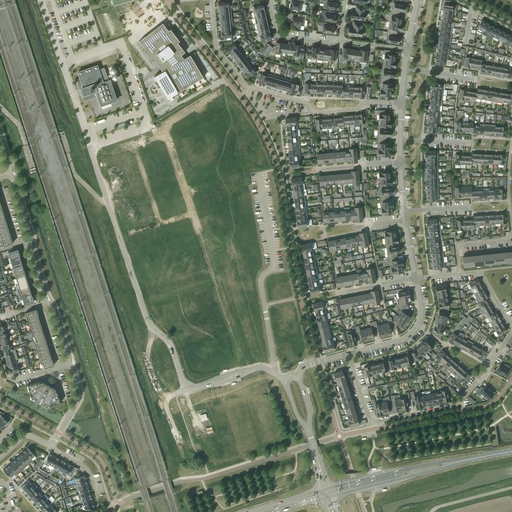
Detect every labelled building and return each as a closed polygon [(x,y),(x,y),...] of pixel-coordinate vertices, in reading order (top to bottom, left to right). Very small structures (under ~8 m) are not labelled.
[(221,0),(222,1),(219,2),(218,2),(219,6),(218,6),(218,8),(231,7),(230,1),(228,1),(227,0),(221,0)] [(305,0),(304,0),(299,0),(298,3),(291,1),(291,4),(290,8),(293,9),(293,10),(296,11),(297,10),(301,11),(303,4),(304,4),(305,0)] [(326,5),(326,8),(327,9),(330,10),(330,9),(336,10),(337,6),(336,6),(336,3),(330,2),(329,0),(321,0),(322,1),(324,2),(323,5),(326,5)] [(452,11),(452,12),(455,12),(456,6),(448,5),(449,1),(445,0),(444,4),(443,5),(443,7),(443,10),(444,10),(452,11)] [(253,12),(265,9),(264,7),(263,3),(262,3),(262,4),(254,5),(253,5),(254,6),(251,6),(253,12)] [(393,3),(390,12),(397,14),(398,10),(404,12),(405,5),(393,3)] [(365,12),(364,12),(365,7),(356,6),(356,9),(356,11),(351,10),(350,17),(353,18),(354,18),(356,18),(356,19),(360,20),(360,19),(364,19),(365,12)] [(265,9),(253,12),(254,18),(265,15),(265,12),(265,9)] [(325,16),(324,20),(335,22),(335,18),(334,18),(335,15),(329,14),(329,11),(321,10),(320,16),(325,16)] [(397,14),(390,12),(388,22),(389,22),(401,25),(401,24),(402,21),(401,21),(402,19),(396,17),(397,14)] [(265,15),(254,18),(255,24),(267,21),(266,16),(265,15)] [(299,19),(292,18),(292,20),(291,20),(291,25),(294,25),(294,26),(298,26),(304,26),(306,15),(300,15),(299,19)] [(480,24),(476,31),(481,33),(483,31),(487,23),(485,22),(484,21),(483,21),(482,21),(481,20),(481,21),(480,21),(479,23),(480,24)] [(269,26),(267,21),(255,24),(257,30),(268,27),(268,26),(269,26)] [(316,25),(323,26),(322,32),(333,34),(334,30),(333,30),(333,27),(326,26),(327,23),(317,21),(316,25)] [(389,22),(387,32),(394,33),(395,30),(401,31),(402,25),(401,24),(401,25),(389,22)] [(203,77),(200,71),(190,55),(184,58),(181,55),(185,52),(178,42),(180,41),(170,29),(168,30),(164,25),(162,23),(139,41),(145,48),(143,50),(152,62),(154,60),(162,71),(154,76),(167,98),(177,92),(203,77)] [(358,35),(361,36),(362,29),(363,24),(354,23),(353,26),(354,26),(354,28),(349,27),(348,34),(350,34),(350,35),(351,35),(354,35),(354,36),(357,37),(358,35)] [(483,31),(481,33),(487,36),(488,34),(492,26),(490,25),(490,24),(488,23),(487,24),(487,23),(483,31)] [(493,26),(492,26),(488,34),(493,36),(497,29),(495,28),(495,27),(493,26)] [(268,27),(257,30),(258,35),(270,33),(269,27),(268,27)] [(497,29),(493,36),(499,39),(503,32),(500,30),(499,29),(498,29),(497,29)] [(233,30),(231,31),(221,32),(221,34),(222,34),(222,38),(223,38),(226,38),(226,41),(232,40),(231,37),(234,36),(233,30)] [(394,33),(387,32),(386,42),(399,44),(399,37),(393,36),(394,33)] [(503,32),(499,39),(504,42),(508,34),(506,33),(504,32),(503,32)] [(271,35),(270,33),(258,35),(260,41),(262,41),(263,41),(270,39),(271,39),(270,35),(271,35)] [(237,48),(239,47),(235,42),(233,43),(232,43),(232,44),(226,48),(225,49),(228,52),(227,52),(228,52),(229,54),(237,48)] [(282,44),(283,43),(276,42),(274,54),(281,55),(281,52),(282,44)] [(293,54),(292,56),(303,58),(305,48),(300,47),(301,45),(294,44),(294,46),(293,54)] [(305,58),(316,60),(318,49),(318,48),(312,47),(312,49),(307,48),(305,58)] [(343,47),(342,55),(339,54),(339,59),(347,60),(349,49),(349,48),(343,47)] [(237,48),(229,54),(230,56),(231,56),(233,58),(241,53),(237,48)] [(361,50),(361,51),(359,62),(368,63),(369,60),(369,57),(366,56),(367,51),(361,50)] [(395,61),(396,58),(395,58),(395,55),(389,54),(390,51),(383,50),(383,54),(384,54),(384,60),(395,61)] [(241,53),(233,58),(235,61),(235,62),(236,64),(244,57),(241,53)] [(246,56),(244,57),(236,64),(238,66),(238,65),(240,68),(250,61),(246,56)] [(447,60),(436,58),(435,63),(441,65),(441,66),(444,67),(444,65),(446,65),(447,60)] [(383,60),(382,69),(389,70),(389,67),(395,68),(396,61),(395,61),(384,60),(383,60)] [(250,61),(240,68),(241,69),(240,69),(243,73),(252,67),(253,66),(250,61)] [(78,84),(80,89),(84,100),(88,99),(97,96),(101,105),(116,100),(110,80),(108,81),(104,69),(103,68),(99,70),(97,65),(78,72),(82,82),(78,84)] [(252,67),(243,73),(245,75),(248,78),(249,77),(255,72),(255,73),(255,72),(252,67)] [(382,69),(380,79),(387,80),(387,76),(393,77),(394,71),(389,70),(382,69)] [(262,72),(261,74),(258,73),(256,79),(259,80),(259,82),(258,82),(258,83),(262,84),(262,85),(264,85),(268,74),(262,72)] [(268,74),(264,85),(269,87),(269,86),(270,86),(273,75),(268,74)] [(279,77),(273,75),(270,86),(273,87),(273,88),(276,89),(279,77)] [(279,77),(276,89),(278,89),(282,90),(285,79),(279,77)] [(285,79),(282,90),(285,91),(287,92),(291,80),(285,79)] [(387,80),(380,79),(380,90),(380,89),(392,90),(393,90),(393,84),(387,83),(387,80)] [(296,82),(291,80),(287,92),(290,93),(290,92),(294,93),(294,92),(294,90),(297,91),(299,85),(296,84),(296,82)] [(380,89),(380,90),(380,95),(378,95),(378,99),(385,99),(385,96),(391,96),(391,93),(391,94),(392,90),(380,89)] [(229,102),(221,107),(224,112),(225,111),(232,107),(229,102)] [(232,107),(225,111),(227,115),(234,111),(232,107)] [(390,120),(390,117),(390,114),(384,114),(384,110),(377,110),(377,113),(377,114),(379,114),(378,120),(390,120)] [(234,111),(227,115),(229,119),(237,114),(234,111)] [(237,114),(229,119),(232,123),(239,118),(237,114)] [(239,118),(232,123),(234,127),(242,122),(239,118)] [(194,119),(189,122),(196,132),(205,126),(202,121),(197,124),(194,119)] [(378,120),(378,126),(378,129),(385,130),(385,126),(391,127),(391,120),(390,120),(378,120)] [(242,122),(234,127),(236,131),(244,126),(242,122)] [(205,126),(196,132),(202,142),(207,139),(203,134),(208,131),(205,126)] [(244,126),(236,131),(239,134),(245,130),(246,130),(244,126)] [(377,129),(377,140),(384,140),(384,136),(390,136),(390,130),(385,130),(378,129),(377,129)] [(238,135),(240,139),(248,134),(245,130),(239,134),(238,135)] [(248,134),(240,139),(243,143),(250,138),(248,134)] [(250,138),(243,143),(245,146),(252,142),(250,138)] [(207,139),(202,142),(208,152),(218,147),(215,142),(210,144),(207,139)] [(384,143),(384,140),(377,140),(377,149),(377,150),(389,149),(390,149),(390,143),(384,143)] [(252,142),(245,146),(247,150),(255,146),(252,142)] [(156,146),(147,149),(147,151),(150,160),(156,158),(155,153),(158,152),(156,146)] [(255,146),(247,150),(250,154),(257,149),(255,146)] [(218,147),(208,152),(215,163),(219,160),(216,155),(221,152),(218,147)] [(257,149),(250,154),(252,158),(260,153),(257,149)] [(252,158),(254,163),(262,158),(260,153),(252,158)] [(120,158),(112,161),(113,166),(122,163),(120,158)] [(156,158),(150,160),(154,170),(163,167),(161,161),(158,162),(156,158)] [(219,160),(215,163),(221,173),(231,167),(227,162),(223,165),(219,160)] [(122,163),(113,166),(115,171),(124,168),(122,163)] [(163,167),(154,170),(157,180),(163,178),(161,173),(165,172),(163,167)] [(124,168),(115,171),(117,176),(126,173),(124,168)] [(126,173),(117,176),(118,181),(127,178),(126,173)] [(292,184),(303,183),(302,177),(292,178),(292,180),(291,180),(292,185),(292,184)] [(127,178),(118,181),(120,187),(129,184),(127,178)] [(163,178),(157,180),(160,190),(170,187),(168,182),(165,183),(163,178)] [(380,179),(381,184),(379,184),(379,188),(386,188),(386,185),(392,184),(391,178),(390,178),(380,179)] [(129,184),(120,187),(122,192),(123,192),(131,189),(129,184)] [(170,187),(160,190),(164,201),(170,199),(168,194),(172,193),(170,187)] [(386,188),(379,188),(379,198),(386,198),(386,194),(392,194),(392,188),(386,188)] [(131,189),(123,192),(124,197),(133,194),(132,189),(131,189)] [(230,189),(224,189),(224,201),(235,201),(235,195),(230,195),(230,189)] [(133,194),(124,197),(126,202),(135,199),(133,194)] [(386,198),(379,198),(381,208),(392,207),(393,207),(393,201),(387,201),(386,198)] [(135,199),(126,202),(128,207),(137,204),(135,199)] [(170,199),(164,201),(167,209),(167,211),(177,208),(175,202),(171,203),(170,199)] [(235,201),(224,201),(224,213),(230,213),(230,207),(235,207),(235,201)] [(137,204),(128,207),(130,212),(138,209),(137,204)] [(393,210),(392,207),(381,208),(382,215),(387,215),(387,214),(393,213),(392,210),(393,210)] [(138,209),(130,212),(131,217),(140,214),(138,209)] [(230,213),(224,213),(224,225),(235,225),(235,219),(230,219),(230,213)] [(140,214),(131,217),(133,222),(142,219),(140,214)] [(142,219),(133,222),(135,228),(144,225),(142,219)] [(7,225),(7,224),(0,226),(0,236),(10,234),(9,233),(9,232),(9,231),(8,230),(8,228),(7,227),(7,226),(7,225)] [(235,225),(224,225),(224,238),(230,238),(230,231),(235,231),(235,225)] [(178,227),(168,230),(169,232),(172,241),(178,239),(176,234),(180,233),(178,227)] [(360,240),(367,239),(366,232),(359,233),(359,235),(360,240)] [(10,234),(0,236),(0,241),(2,246),(12,243),(12,242),(12,241),(12,240),(11,240),(11,239),(11,238),(10,236),(10,235),(10,236),(10,234)] [(142,235),(133,238),(135,243),(144,240),(142,235)] [(385,238),(384,238),(386,248),(392,247),(392,243),(398,243),(397,236),(396,236),(396,237),(385,238)] [(178,239),(172,241),(175,250),(175,251),(185,248),(183,243),(180,244),(178,239)] [(367,239),(360,240),(361,244),(362,247),(368,245),(367,239)] [(144,240),(135,243),(137,249),(146,246),(144,240)] [(303,251),(313,249),(312,243),(301,245),(302,247),(301,247),(302,252),(303,252),(303,251)] [(146,246),(137,249),(138,254),(147,251),(146,246)] [(399,246),(392,247),(386,248),(387,258),(394,257),(394,253),(400,252),(399,246)] [(185,248),(175,251),(179,262),(185,260),(183,255),(186,253),(185,248)] [(19,255),(18,249),(8,252),(10,258),(19,255)] [(303,251),(303,252),(303,253),(302,253),(303,257),(314,255),(313,249),(303,251)] [(463,267),(511,261),(511,251),(511,250),(510,250),(510,251),(507,251),(507,250),(499,251),(499,252),(497,252),(497,251),(494,252),(494,253),(492,253),(492,252),(489,252),(489,253),(486,253),(484,253),(484,254),(482,255),(481,253),(479,253),(479,254),(476,254),(474,254),(474,255),(471,256),(471,254),(469,254),(469,255),(466,255),(464,255),(464,256),(462,257),(463,267)] [(147,251),(138,254),(140,259),(149,256),(147,251)] [(314,255),(303,257),(304,261),(305,261),(305,263),(315,261),(314,255)] [(149,256),(140,259),(142,264),(151,261),(149,256)] [(233,256),(228,258),(232,269),(243,265),(241,260),(235,262),(233,256)] [(395,260),(394,257),(387,258),(388,262),(389,262),(390,267),(402,265),(403,265),(402,259),(395,260)] [(151,261),(142,264),(144,269),(153,266),(151,261)] [(315,261),(305,263),(305,265),(306,269),(316,267),(315,261)] [(243,265),(232,269),(237,281),(242,279),(240,273),(245,271),(243,265)] [(390,267),(389,267),(390,274),(392,273),(392,274),(398,273),(397,272),(403,271),(402,268),(403,268),(402,265),(390,267)] [(153,266),(144,269),(145,274),(154,271),(153,266)] [(316,267),(306,269),(306,274),(307,273),(307,275),(318,273),(316,267)] [(367,276),(374,274),(373,268),(366,269),(366,271),(367,276)] [(154,271),(145,274),(147,279),(156,277),(154,271)] [(318,273),(307,275),(308,277),(307,277),(308,281),(319,279),(318,273)] [(375,281),(374,274),(367,276),(368,281),(369,283),(375,281)] [(194,275),(184,278),(185,280),(188,289),(194,287),(192,282),(196,281),(194,275)] [(156,277),(147,279),(149,285),(158,282),(156,277)] [(242,279),(237,281),(241,292),(251,288),(249,282),(244,284),(242,279)] [(320,285),(319,279),(308,281),(309,286),(310,287),(320,285)] [(472,288),(480,284),(477,279),(469,284),(472,288)] [(17,290),(20,289),(29,286),(27,281),(18,283),(15,284),(17,290)] [(158,282),(149,285),(150,290),(159,287),(158,282)] [(446,290),(444,284),(438,284),(438,286),(435,287),(436,292),(446,290)] [(483,288),(480,284),(472,288),(474,293),(483,288)] [(310,287),(309,287),(310,292),(311,292),(311,294),(321,292),(320,285),(310,287)] [(159,287),(150,290),(152,295),(161,292),(159,287)] [(194,287),(188,289),(191,298),(191,299),(200,296),(199,291),(195,292),(194,287)] [(251,288),(241,292),(245,303),(250,301),(248,296),(253,294),(251,288)] [(474,293),(473,293),(476,298),(485,293),(483,288),(474,293)] [(399,298),(410,296),(410,292),(409,292),(409,290),(400,292),(400,289),(392,290),(393,294),(398,293),(399,298)] [(372,298),(378,297),(377,290),(370,291),(371,293),(372,298)] [(21,294),(19,295),(20,300),(23,299),(32,296),(30,291),(21,294)] [(161,292),(152,295),(154,300),(163,297),(161,292)] [(476,298),(478,303),(479,303),(486,299),(488,298),(485,293),(476,298)] [(23,299),(25,304),(34,302),(32,296),(23,299)] [(396,299),(397,304),(395,305),(396,309),(400,308),(400,307),(403,307),(402,304),(411,302),(410,300),(411,300),(410,296),(399,298),(396,299)] [(163,297),(154,300),(156,305),(164,302),(163,297)] [(378,297),(372,298),(372,302),(373,305),(380,303),(378,297)] [(479,303),(478,303),(477,304),(480,308),(488,304),(486,299),(479,303)] [(250,301),(245,303),(249,315),(260,311),(258,305),(253,307),(250,301)] [(315,310),(325,307),(323,301),(313,304),(314,306),(313,306),(314,310),(315,310)] [(448,301),(438,303),(439,308),(442,308),(442,309),(448,310),(449,306),(448,301)] [(164,302),(156,305),(157,311),(166,308),(164,302)] [(480,308),(479,309),(482,314),(483,313),(491,308),(488,304),(480,308)] [(400,307),(400,308),(401,311),(398,316),(408,322),(410,319),(411,317),(403,312),(405,310),(409,309),(408,306),(403,307),(400,307)] [(315,310),(315,312),(316,316),(326,313),(325,307),(315,310)] [(494,313),(491,308),(483,313),(486,318),(487,317),(494,313)] [(28,322),(39,319),(37,315),(38,314),(36,309),(25,313),(28,322)] [(439,310),(437,316),(446,319),(448,313),(448,310),(442,309),(442,311),(439,310)] [(208,310),(198,313),(199,315),(202,324),(208,322),(206,317),(210,316),(208,310)] [(260,311),(249,315),(254,326),(259,324),(257,318),(262,316),(260,311)] [(496,312),(494,313),(487,317),(489,322),(499,317),(496,312)] [(326,313),(316,316),(317,320),(318,322),(328,319),(326,313)] [(170,316),(161,319),(163,324),(172,321),(170,316)] [(395,321),(392,322),(391,322),(392,324),(392,325),(393,329),(397,328),(396,325),(397,322),(404,327),(405,325),(406,325),(408,322),(398,316),(395,321)] [(437,316),(436,321),(445,324),(446,319),(437,316)] [(391,322),(392,322),(390,317),(387,318),(388,323),(382,324),(386,336),(389,335),(389,334),(391,334),(389,325),(392,325),(392,324),(391,322)] [(499,317),(489,322),(492,327),(493,326),(501,321),(499,317)] [(39,319),(28,322),(31,331),(42,328),(39,319)] [(328,319),(318,322),(318,324),(319,328),(329,325),(328,319)] [(172,321),(163,324),(165,330),(174,327),(172,321)] [(386,336),(382,324),(377,326),(376,321),(372,322),(374,329),(377,328),(380,337),(382,336),(382,337),(386,336)] [(436,321),(434,326),(443,329),(445,324),(436,321)] [(504,326),(501,321),(493,326),(496,331),(504,326)] [(208,322),(202,324),(205,333),(205,334),(215,331),(213,325),(210,326),(208,322)] [(374,329),(372,322),(369,323),(370,327),(365,329),(368,340),(372,339),(374,338),(371,330),(374,329)] [(329,325),(319,328),(320,332),(321,334),(331,331),(329,325)] [(352,327),(352,330),(347,331),(351,345),(354,344),(354,343),(356,343),(354,335),(357,334),(355,326),(352,327)] [(358,326),(355,326),(357,334),(360,333),(362,341),(364,341),(368,340),(365,329),(360,330),(358,326)] [(443,329),(434,326),(432,331),(435,332),(434,335),(440,339),(443,329)] [(504,326),(496,331),(498,336),(507,331),(504,326)] [(174,327),(165,330),(167,335),(175,332),(174,327)] [(44,337),(42,328),(31,331),(34,341),(44,337)] [(215,331),(205,334),(206,335),(209,344),(215,342),(213,337),(217,336),(215,331)] [(331,331),(321,334),(321,335),(320,336),(322,340),(332,337),(331,331)] [(175,332),(167,335),(168,340),(177,337),(175,332)] [(460,332),(458,336),(453,344),(458,347),(462,338),(463,337),(464,335),(460,332)] [(453,344),(458,336),(453,333),(448,341),(453,344)] [(8,336),(0,338),(0,339),(1,344),(1,345),(10,342),(8,337),(8,336)] [(47,346),(44,337),(34,341),(37,350),(47,346)] [(177,337),(168,340),(170,345),(179,342),(177,337)] [(334,343),(332,337),(322,340),(323,344),(323,345),(324,346),(334,343)] [(463,337),(462,338),(458,347),(462,349),(468,340),(463,337)] [(423,342),(430,349),(437,343),(437,342),(431,338),(429,340),(427,338),(423,342)] [(472,343),(468,340),(462,349),(467,352),(472,343)] [(10,342),(1,345),(2,345),(3,350),(12,348),(12,347),(10,342)] [(179,342),(170,345),(172,350),(181,347),(179,342)] [(215,342),(209,344),(212,353),(212,355),(222,352),(220,346),(216,347),(215,342)] [(430,349),(423,342),(419,346),(426,353),(430,349)] [(324,346),(323,345),(324,350),(325,350),(325,352),(335,349),(334,343),(324,346)] [(472,343),(467,352),(472,355),(477,346),(477,345),(472,343)] [(47,346),(37,350),(39,359),(50,356),(47,346)] [(419,346),(415,349),(422,356),(422,357),(427,353),(426,353),(419,346)] [(481,349),(477,346),(472,355),(477,357),(481,349)] [(14,347),(12,347),(12,348),(3,350),(3,351),(5,356),(16,353),(16,352),(15,352),(14,347)] [(181,347),(172,350),(173,355),(174,355),(182,352),(181,347)] [(422,356),(415,349),(411,353),(413,355),(412,356),(415,362),(418,360),(422,357),(422,356)] [(481,349),(477,357),(481,360),(486,352),(481,349)] [(440,361),(446,354),(442,350),(436,357),(440,361)] [(182,352),(174,355),(176,360),(185,357),(183,352),(182,352)] [(16,353),(5,356),(7,362),(6,362),(7,362),(15,359),(17,359),(16,353)] [(450,357),(446,354),(440,361),(443,364),(444,364),(450,357)] [(409,355),(404,356),(406,365),(407,365),(412,364),(415,362),(412,356),(410,357),(409,355)] [(50,356),(39,359),(42,368),(54,365),(52,360),(50,356)] [(404,356),(399,357),(402,368),(407,366),(407,365),(406,365),(404,356)] [(185,357),(176,360),(178,365),(187,362),(185,357)] [(444,364),(443,364),(443,365),(447,369),(454,361),(450,357),(444,364)] [(17,365),(15,359),(7,362),(8,367),(8,368),(17,365)] [(389,363),(387,363),(389,370),(396,368),(394,359),(391,359),(388,359),(388,360),(389,363)] [(225,361),(215,364),(216,366),(219,374),(225,372),(223,368),(227,366),(225,361)] [(385,361),(380,363),(382,372),(389,370),(387,363),(386,364),(385,361)] [(454,361),(447,369),(451,373),(458,365),(454,361)] [(187,362),(178,365),(179,370),(188,367),(187,362)] [(380,363),(374,364),(377,374),(383,373),(382,372),(380,363)] [(377,374),(374,364),(369,365),(372,374),(372,375),(372,376),(377,374)] [(509,369),(500,364),(496,371),(505,376),(509,369)] [(17,365),(8,368),(9,368),(10,373),(10,374),(11,373),(18,371),(19,371),(19,370),(17,365)] [(372,374),(369,365),(364,367),(365,369),(361,370),(363,377),(372,375),(372,374)] [(458,365),(451,373),(455,376),(456,375),(462,368),(458,365)] [(188,367),(179,370),(181,376),(190,373),(188,367)] [(466,372),(462,368),(456,375),(460,379),(466,372)] [(335,379),(344,377),(342,370),(334,373),(335,379)] [(225,372),(219,374),(222,383),(222,385),(232,382),(230,376),(226,377),(225,372)] [(470,376),(466,372),(460,379),(464,383),(470,376)] [(190,373),(181,376),(183,381),(192,378),(190,373)] [(344,377),(335,379),(337,385),(346,382),(344,377)] [(192,378),(183,381),(184,386),(193,383),(192,378)] [(31,390),(29,390),(31,396),(32,396),(36,397),(34,399),(35,400),(35,399),(39,402),(40,402),(44,404),(44,405),(46,403),(49,404),(49,406),(55,404),(55,402),(59,401),(60,403),(60,402),(56,389),(56,388),(55,388),(55,389),(53,388),(52,388),(51,387),(51,386),(50,386),(46,384),(41,382),(42,381),(41,381),(28,385),(27,385),(28,386),(29,385),(31,390)] [(346,382),(337,385),(339,391),(348,388),(346,382)] [(193,383),(184,386),(186,391),(195,388),(193,383)] [(443,401),(443,402),(445,401),(445,402),(449,401),(447,392),(454,391),(454,390),(447,384),(445,385),(446,389),(441,390),(443,401)] [(481,387),(476,392),(480,396),(481,394),(488,399),(493,393),(489,390),(489,389),(488,388),(486,386),(484,389),(481,387)] [(349,388),(348,388),(339,391),(341,397),(349,394),(349,392),(350,391),(349,387),(349,388)] [(195,388),(186,391),(188,396),(197,393),(195,388)] [(422,405),(420,395),(414,396),(413,391),(410,392),(411,399),(414,399),(416,408),(420,407),(420,406),(422,406),(422,405)] [(406,398),(400,399),(402,410),(406,410),(406,409),(408,409),(406,400),(410,400),(408,392),(405,393),(406,398)] [(351,400),(349,394),(341,397),(343,403),(351,400)] [(400,399),(399,395),(394,396),(394,395),(390,396),(392,403),(395,403),(396,411),(399,411),(402,410),(400,399)] [(385,399),(380,400),(381,403),(383,414),(387,414),(387,413),(389,413),(387,404),(390,404),(389,396),(385,397),(385,399)] [(383,414),(381,403),(375,404),(374,399),(371,400),(373,407),(375,407),(377,415),(379,414),(379,415),(383,414)] [(351,400),(343,403),(345,409),(353,406),(351,400)] [(353,406),(345,409),(346,415),(355,412),(353,406)] [(355,412),(346,415),(348,420),(357,418),(356,415),(358,415),(357,411),(356,411),(355,412)] [(359,424),(357,418),(348,420),(350,427),(359,424)] [(31,459),(35,456),(33,454),(27,447),(27,448),(24,451),(31,459)] [(24,451),(20,455),(28,465),(32,461),(31,459),(24,451)] [(48,466),(49,465),(54,456),(49,453),(43,463),(48,466)] [(28,465),(20,455),(15,459),(24,468),(28,465)] [(54,456),(49,465),(54,467),(59,458),(54,456)] [(59,458),(54,467),(58,470),(63,461),(59,458)] [(15,459),(11,462),(20,472),(24,468),(15,459)] [(68,464),(63,461),(58,470),(63,472),(68,464)] [(20,472),(11,462),(7,466),(15,474),(14,474),(16,476),(20,472)] [(68,464),(63,472),(68,475),(68,476),(68,475),(72,477),(73,474),(74,475),(76,472),(75,471),(76,468),(73,466),(68,464)] [(15,474),(7,466),(3,469),(9,476),(11,478),(14,474),(15,474)] [(76,484),(86,481),(84,476),(85,475),(74,478),(74,479),(75,479),(76,484)] [(24,491),(32,484),(28,480),(29,480),(28,480),(20,487),(21,487),(24,491)] [(88,486),(86,481),(76,484),(78,489),(88,486)] [(34,483),(32,484),(24,491),(28,495),(35,488),(36,488),(37,487),(34,483)] [(88,486),(78,489),(80,494),(89,491),(88,486)] [(35,488),(28,495),(32,499),(39,492),(36,488),(35,488)] [(89,491),(80,494),(77,495),(79,500),(81,499),(91,496),(89,491)] [(43,496),(39,492),(32,499),(35,503),(43,496)] [(45,494),(43,496),(35,503),(39,507),(49,498),(45,494)] [(92,501),(91,496),(81,499),(83,504),(92,501)] [(49,498),(39,507),(42,511),(50,504),(52,502),(49,498)] [(92,501),(83,504),(85,509),(84,510),(95,507),(94,506),(92,501)]
